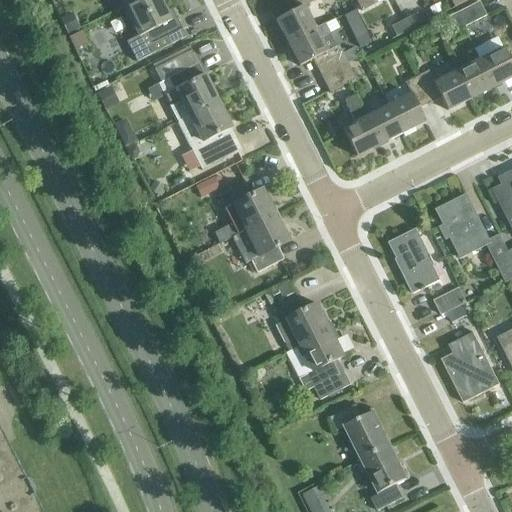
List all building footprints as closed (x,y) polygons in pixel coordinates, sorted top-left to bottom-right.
[(186,39),(182,31),(175,19),(170,21),(159,0),(136,0),(122,7),(137,38),(126,44),(136,64),(186,39)] [(276,21),(287,44),(314,30),(303,8),(314,2),(313,0),(290,0),(283,3),(289,15),(276,21)] [(359,0),(358,1),(365,14),(381,6),(377,0),(359,0)] [(450,0),(454,8),(470,0),(450,0)] [(480,4),(458,15),(464,28),(487,16),(480,4)] [(416,15),(391,28),(396,38),(421,25),(416,15)] [(464,28),(458,15),(451,19),(457,32),(464,28)] [(313,60),(319,72),(345,58),(339,47),(335,50),(323,26),(314,30),(287,44),(299,67),(313,60)] [(87,32),(72,35),(74,49),(89,46),(87,32)] [(511,65),(503,48),(479,60),(494,90),(511,81),(511,65)] [(345,58),(319,72),(330,95),(355,82),(345,58)] [(479,60),(456,71),(471,101),(494,90),(479,60)] [(159,86),(178,123),(218,103),(206,78),(204,78),(198,66),(159,86)] [(426,70),(415,75),(430,105),(440,100),(447,113),(471,101),(456,71),(433,83),(426,70)] [(410,94),(387,106),(402,134),(425,123),(418,110),(430,105),(415,75),(404,81),(410,94)] [(110,105),(119,101),(111,81),(102,85),(110,105)] [(128,101),(132,110),(148,102),(144,94),(128,101)] [(379,145),(365,117),(364,117),(356,100),(346,105),(354,122),(342,128),(357,157),(379,145)] [(218,103),(178,123),(197,161),(217,151),(223,162),(242,153),(230,131),(232,129),(218,103)] [(387,106),(365,117),(379,145),(402,134),(387,106)] [(139,142),(144,154),(156,149),(150,137),(139,142)] [(218,177),(206,183),(210,193),(223,187),(218,177)] [(511,182),(495,191),(511,223),(511,182)] [(218,197),(238,236),(276,217),(262,189),(248,196),(242,185),(218,197)] [(511,274),(511,257),(509,252),(508,248),(507,249),(500,235),(489,240),(467,196),(438,210),(446,225),(442,227),(447,238),(451,236),(462,255),(486,243),(504,279),(511,274)] [(276,217),(238,236),(233,239),(244,262),(250,259),(256,272),(281,260),(275,247),(288,240),(276,217)] [(397,260),(414,293),(439,280),(432,266),(435,264),(417,229),(390,243),(398,259),(397,260)] [(447,312),(448,313),(468,303),(460,288),(435,300),(442,315),(447,312)] [(291,352),(304,346),(333,332),(319,305),(306,312),(300,299),(275,312),(281,324),(277,327),(291,352)] [(468,303),(448,313),(453,323),(473,313),(468,303)] [(511,330),(498,338),(511,364),(511,330)] [(333,332),(304,346),(317,370),(302,378),(309,392),(315,388),(321,400),(351,385),(339,361),(346,357),(333,332)] [(463,398),(465,402),(500,384),(474,334),(461,341),(464,348),(443,359),(459,390),(457,391),(461,399),(463,398)] [(354,452),(360,463),(392,447),(374,412),(362,418),(356,405),(330,419),(337,431),(346,426),(358,450),(354,452)] [(392,447),(360,463),(364,473),(368,471),(380,494),(371,499),(377,511),(404,499),(397,485),(408,480),(392,447)] [(0,511),(30,511),(0,451),(0,511)] [(319,488),(303,496),(308,507),(325,499),(319,488)]
